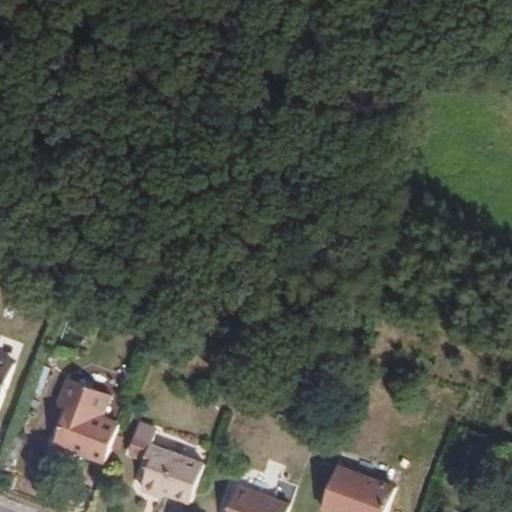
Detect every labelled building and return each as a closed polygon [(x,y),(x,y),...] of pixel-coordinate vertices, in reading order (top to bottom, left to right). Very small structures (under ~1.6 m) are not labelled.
[(0,413),(1,414),(17,367),(0,360),(0,413)] [(106,463),(120,426),(104,419),(114,395),(68,377),(44,438),(106,463)] [(192,503),(207,465),(152,446),(146,463),(153,465),(149,476),(144,490),(165,498),(167,493),(192,503)] [(149,476),(153,465),(146,463),(142,474),(149,476)] [(336,511),(388,511),(398,487),(339,466),(324,508),(336,511)] [(289,511),(292,504),(237,484),(226,511),(289,511)]
